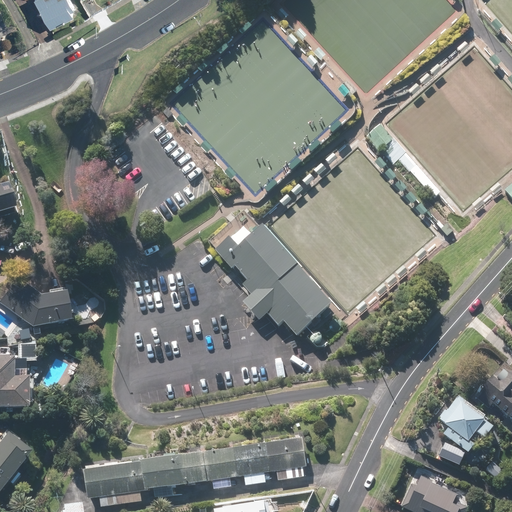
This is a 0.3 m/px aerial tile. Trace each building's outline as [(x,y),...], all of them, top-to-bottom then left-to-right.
[(72,0),(36,0),(52,28),(79,14),(72,0)] [(381,125),(366,137),(378,151),(380,150),(393,138),(381,125)] [(393,138),(380,150),(393,164),(398,159),(433,198),(441,191),(393,138)] [(0,216),(15,213),(8,186),(0,187),(0,216)] [(334,303),(261,225),(237,246),(228,236),(216,248),(232,266),(235,263),(250,279),(245,284),(253,293),(242,303),(260,323),(270,314),(281,326),(285,323),(297,337),(334,303)] [(15,279),(0,299),(0,305),(31,328),(31,329),(70,323),(66,294),(40,298),(15,279)] [(487,411),(492,405),(511,422),(511,370),(502,361),(470,396),(487,411)] [(25,380),(25,363),(18,363),(0,362),(0,411),(28,411),(28,380),(25,380)] [(484,439),(496,425),(456,393),(438,417),(450,426),(443,435),(468,454),(475,445),(469,440),(475,431),(484,439)] [(0,492),(30,454),(6,435),(0,443),(0,492)] [(83,471),(87,500),(100,498),(102,508),(143,502),(142,492),(154,491),(155,499),(174,496),(173,488),(213,482),(214,490),(233,487),(232,479),(243,478),(245,488),(266,484),(265,474),(277,473),(278,483),(309,479),(303,439),(83,471)] [(465,454),(443,443),(437,456),(459,466),(465,454)] [(500,471),(491,462),(484,469),(493,478),(500,471)] [(463,511),(472,494),(417,471),(401,509),(409,511),(463,511)] [(265,511),(265,503),(218,510),(217,511),(265,511)]
